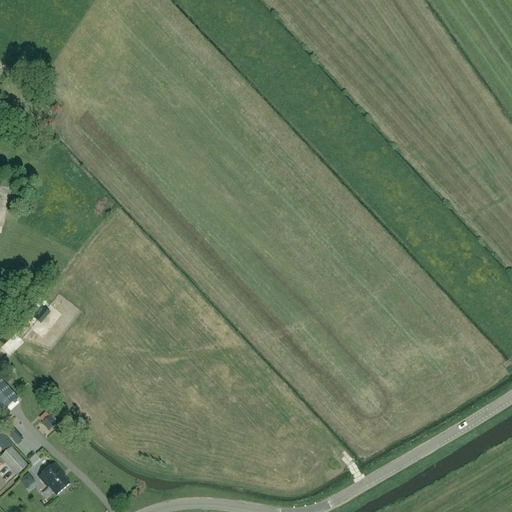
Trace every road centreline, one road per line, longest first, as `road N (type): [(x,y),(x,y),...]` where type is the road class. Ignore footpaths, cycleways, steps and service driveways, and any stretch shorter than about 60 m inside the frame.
road 1 (unclassified): [(307,511),(511,397)]
road 2 (unclassified): [(148,511),(193,503),(274,511)]
